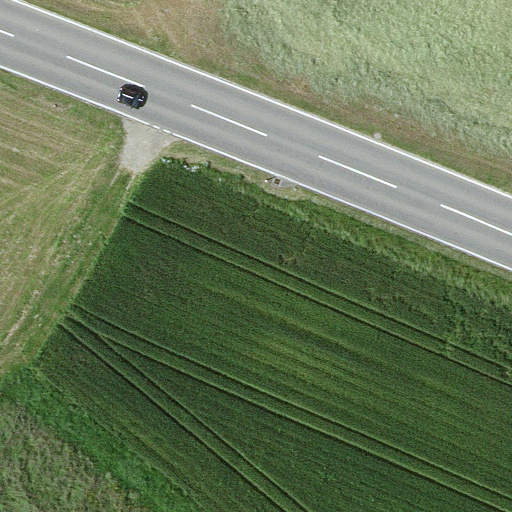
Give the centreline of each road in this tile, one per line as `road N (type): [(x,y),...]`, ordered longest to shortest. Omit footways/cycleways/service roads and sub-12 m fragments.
road 1 (secondary): [(0,40),(511,243)]
road 2 (track): [(171,106),(13,382)]
